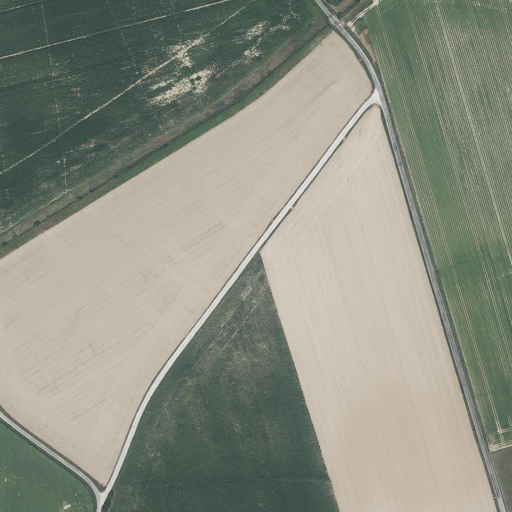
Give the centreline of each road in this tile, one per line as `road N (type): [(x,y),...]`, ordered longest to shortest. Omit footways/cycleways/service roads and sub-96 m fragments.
road 1 (unclassified): [(503,511),(379,91),(318,0)]
road 2 (track): [(98,507),(150,392),(379,91)]
road 3 (unclassified): [(97,511),(87,479),(0,414)]
